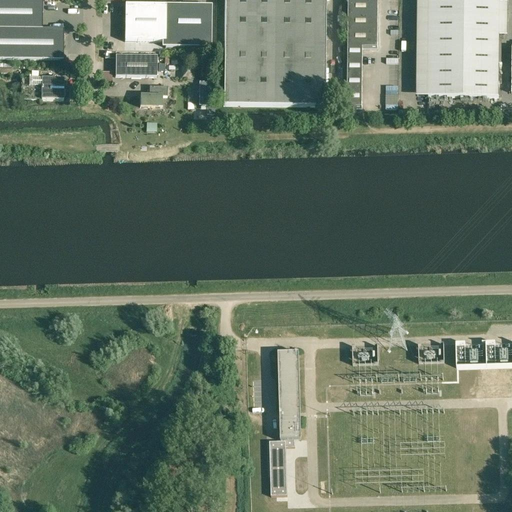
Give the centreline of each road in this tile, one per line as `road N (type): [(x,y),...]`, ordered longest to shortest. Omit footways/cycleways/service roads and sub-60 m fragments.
road 1 (unclassified): [(511,290),(0,304)]
road 2 (track): [(511,128),(180,138),(96,149)]
